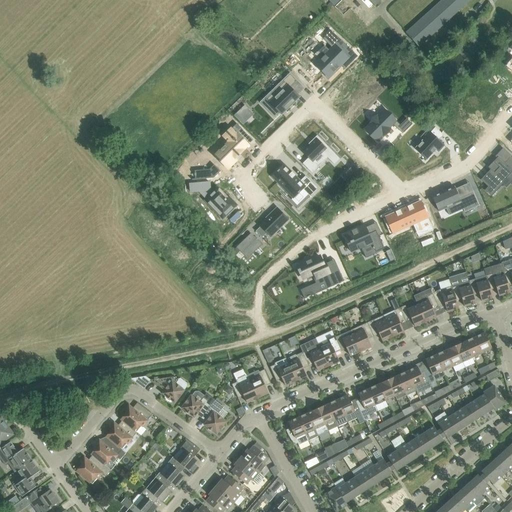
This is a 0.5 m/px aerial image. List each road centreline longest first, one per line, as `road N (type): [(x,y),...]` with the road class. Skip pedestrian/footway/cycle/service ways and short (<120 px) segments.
road 1 (track): [(0,395),(254,340),(511,227)]
road 2 (residential): [(401,195),(318,106),(242,172),(260,206)]
road 3 (residential): [(259,414),(497,311)]
road 4 (residential): [(57,467),(126,390),(218,451)]
road 5 (track): [(268,335),(256,313),(262,284),(340,221)]
road 6 (residential): [(407,511),(511,420)]
road 7 (residential): [(401,195),(462,169),(511,118)]
